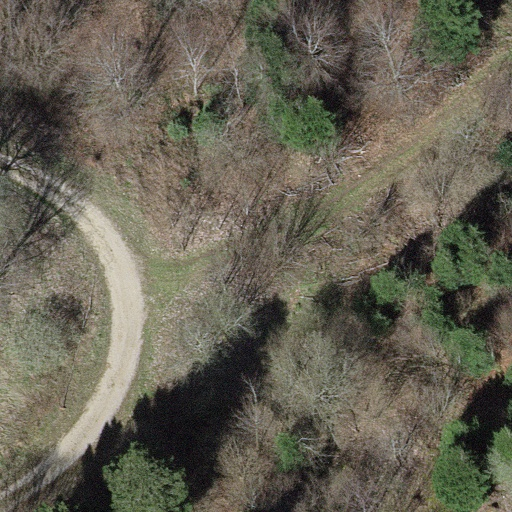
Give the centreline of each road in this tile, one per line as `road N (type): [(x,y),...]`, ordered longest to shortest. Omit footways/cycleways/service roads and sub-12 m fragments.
road 1 (track): [(0,505),(77,452),(116,407),(136,351),(131,294),(107,227),(71,186),(0,149)]
road 2 (track): [(131,294),(290,229),(511,59)]
